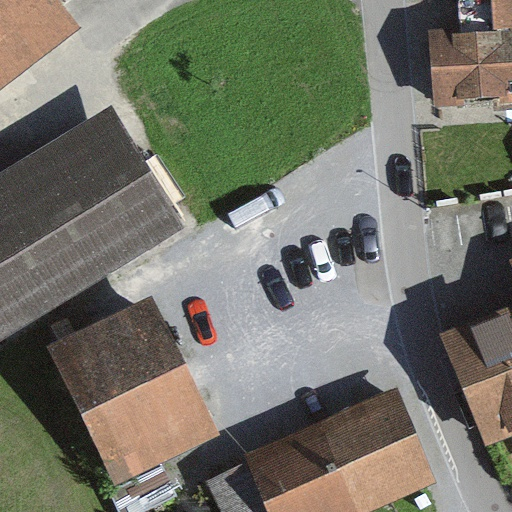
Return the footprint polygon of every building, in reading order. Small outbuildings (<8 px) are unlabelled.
[(44,0),(0,0),(0,94),(70,41),(41,3),(44,0)] [(511,40),(429,44),(431,117),(511,114),(511,40)] [(0,338),(171,240),(103,122),(0,181),(0,338)] [(511,270),(496,277),(510,314),(437,342),(479,450),(511,437),(511,270)] [(193,421),(146,311),(44,354),(92,465),(193,421)] [(390,401),(247,463),(268,511),(367,511),(427,486),(390,401)]
